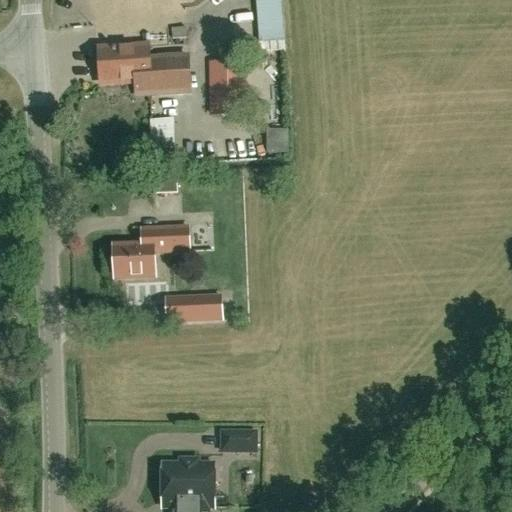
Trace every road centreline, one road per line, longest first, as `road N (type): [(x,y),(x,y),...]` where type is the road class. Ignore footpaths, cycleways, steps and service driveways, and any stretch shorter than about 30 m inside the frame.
road 1 (tertiary): [(50,511),(27,53)]
road 2 (track): [(391,511),(511,385)]
